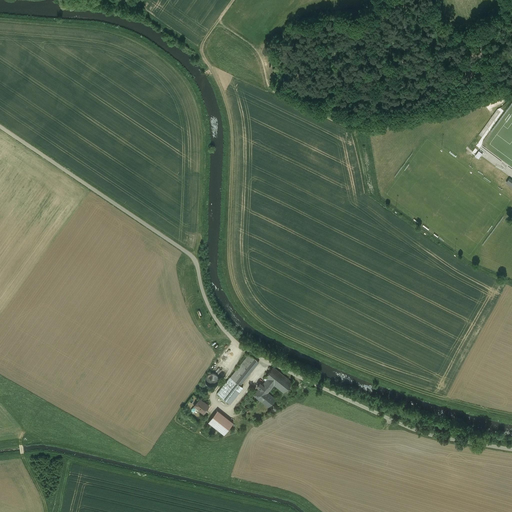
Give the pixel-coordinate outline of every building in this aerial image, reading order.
[(249,354),(217,393),(222,397),(233,383),(238,387),(240,385),(233,379),(247,362),(251,356),(249,354)] [(247,362),(254,367),(259,361),(252,356),(251,356),(247,362)] [(247,362),(233,379),(240,385),(254,367),(247,362)] [(292,382),(273,367),(265,377),(267,379),(274,384),(284,392),(292,382)] [(205,382),(207,384),(209,386),(212,387),(214,386),(217,385),(218,383),(219,380),(219,378),(217,375),(215,374),(213,373),(210,373),(208,374),(206,376),(205,379),(205,382)] [(259,388),(255,394),(261,399),(261,400),(268,406),(274,398),(267,393),(274,384),(267,379),(265,381),(262,385),(259,388)] [(233,383),(222,397),(230,404),(243,387),(240,385),(238,387),(233,383)] [(205,403),(202,402),(203,401),(199,399),(194,406),(195,407),(199,410),(203,413),(209,406),(205,403)] [(233,422),(217,410),(208,422),(224,434),(233,422)]
